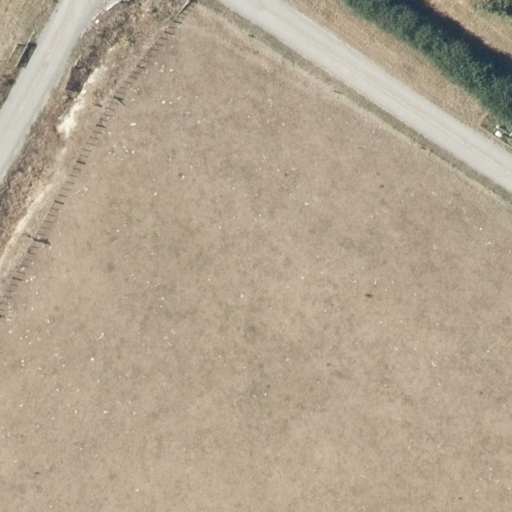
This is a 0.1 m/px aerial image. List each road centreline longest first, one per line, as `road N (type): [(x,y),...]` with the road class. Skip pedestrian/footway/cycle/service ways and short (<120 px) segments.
road 1 (track): [(249,0),(511,171)]
road 2 (unknown): [(0,160),(100,0)]
